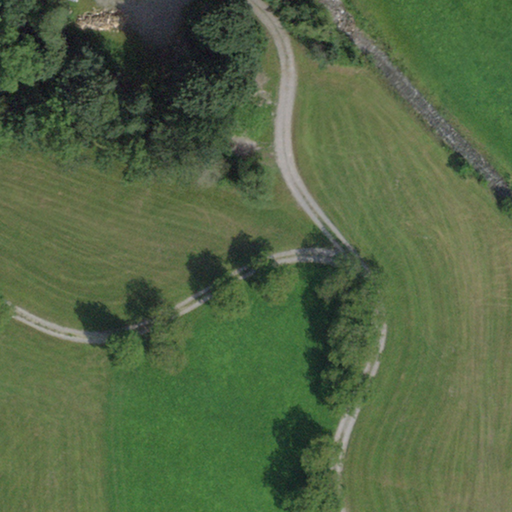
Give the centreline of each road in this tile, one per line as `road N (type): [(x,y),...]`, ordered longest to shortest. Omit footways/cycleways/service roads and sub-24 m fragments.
road 1 (track): [(330,511),(329,469),(375,352),(381,303),(290,173),(289,78),(263,10)]
road 2 (track): [(0,305),(44,329),(101,339),(146,332),(297,257),(368,276)]
